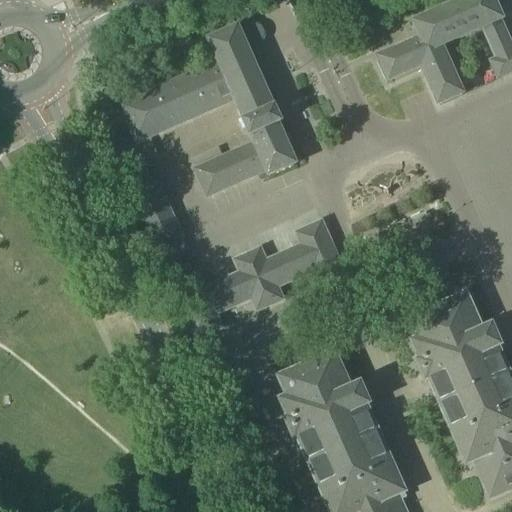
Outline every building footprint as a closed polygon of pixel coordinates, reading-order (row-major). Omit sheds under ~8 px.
[(413,28),(418,39),(419,43),(401,51),(377,62),(387,85),(423,70),(439,107),(462,97),(441,49),(483,30),(497,61),(491,64),(499,81),(511,74),(511,50),(500,23),(501,22),(497,13),(511,6),(511,0),(476,0),(416,27),(413,28)] [(282,127),(280,122),(275,112),(274,113),(247,50),(259,45),(262,43),(263,41),(264,38),(264,35),(264,33),(262,30),(260,28),(258,27),(254,26),(251,27),(239,32),(238,30),(210,43),(219,64),(121,108),(137,144),(193,119),(235,100),(246,125),(245,126),(251,140),(252,139),(255,146),(196,172),(208,198),(261,175),(263,181),(295,167),(278,128),(282,127)] [(134,200),(173,290),(197,279),(180,240),(181,239),(159,189),(134,200)] [(403,233),(426,229),(423,213),(400,216),(403,233)] [(199,279),(197,279),(173,290),(196,340),(221,329),(216,316),(251,300),(257,313),(282,302),(277,289),(313,273),(318,286),(344,275),(321,224),(296,236),(301,248),(266,264),(260,252),(235,263),(240,275),(204,291),(199,279)] [(511,384),(498,352),(502,350),(493,330),(482,335),(466,299),(412,323),(421,342),(414,345),(421,362),(417,364),(426,384),(430,382),(468,467),(474,464),(490,500),(511,490),(511,384)] [(403,511),(397,498),(404,495),(366,410),(370,409),(361,389),(350,394),(334,357),(280,381),(289,400),(282,404),(290,420),(286,422),(295,442),(299,441),(330,511),(403,511)] [(213,379),(234,425),(258,414),(238,368),(213,379)]
